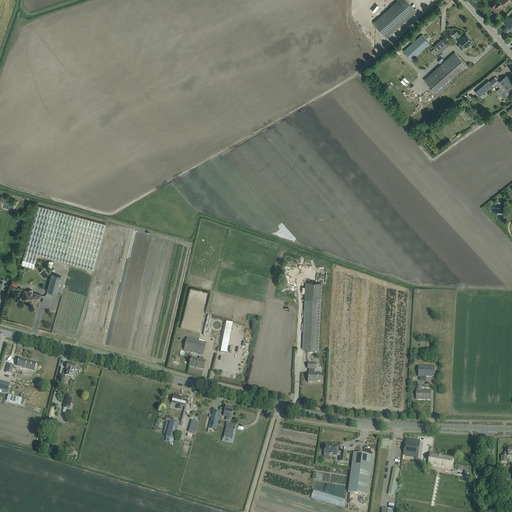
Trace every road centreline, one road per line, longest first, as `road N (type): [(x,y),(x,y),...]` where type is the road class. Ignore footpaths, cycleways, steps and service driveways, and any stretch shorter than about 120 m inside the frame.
road 1 (secondary): [(487,428),(337,418),(0,331)]
road 2 (unknown): [(432,0),(388,44),(375,42),(358,0)]
